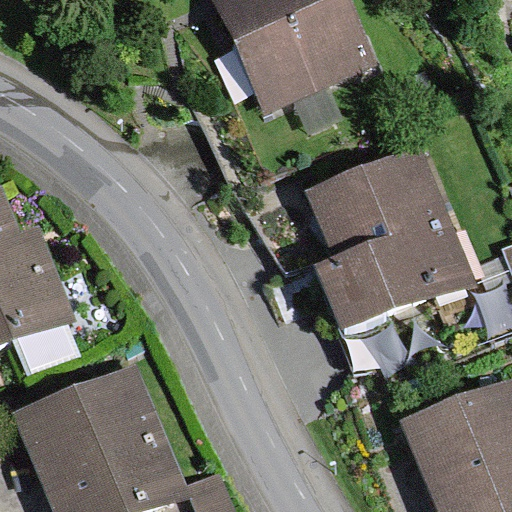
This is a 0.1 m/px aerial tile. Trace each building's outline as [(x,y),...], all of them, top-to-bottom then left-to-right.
[(334,0),(238,0),(214,11),(268,129),(372,82),(334,0)] [(511,0),(498,0),(507,19),(511,16),(511,0)] [(425,168),(305,214),(339,301),(317,309),(337,362),(479,307),(425,168)] [(10,210),(0,214),(0,365),(65,337),(10,210)] [(180,511),(133,392),(23,434),(53,511),(180,511)] [(511,511),(511,402),(407,445),(434,511),(511,511)] [(228,511),(225,503),(201,511),(228,511)]
